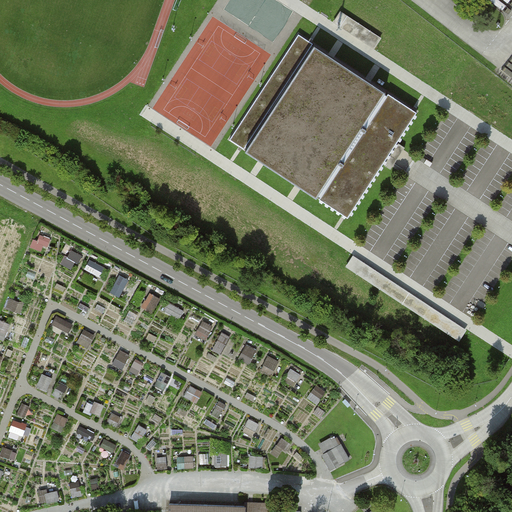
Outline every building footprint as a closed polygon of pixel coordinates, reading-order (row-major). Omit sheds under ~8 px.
[(348,16),(340,28),(374,50),(382,37),(348,16)] [(397,142),(417,112),(299,34),(230,139),(348,216),(383,163),(388,166),(395,155),(402,145),(397,142)] [(33,248),(46,252),(51,237),(38,233),(33,248)] [(65,264),(75,269),(82,254),(72,249),(65,264)] [(369,281),(460,341),(467,329),(377,270),(376,270),(354,256),(347,266),(369,281)] [(89,259),(86,270),(103,275),(106,264),(89,259)] [(111,292),(120,297),(130,279),(120,274),(111,292)] [(143,305),(154,311),(162,298),(150,292),(143,305)] [(22,312),(24,302),(9,298),(7,309),(22,312)] [(168,301),(164,310),(181,317),(185,309),(168,301)] [(70,333),(74,324),(57,315),(53,324),(70,333)] [(204,319),(196,334),(207,340),(215,325),(204,319)] [(0,320),(0,338),(6,340),(10,323),(0,320)] [(79,343),(90,346),(94,333),(83,330),(79,343)] [(222,353),(229,335),(222,332),(215,350),(222,353)] [(247,344),(240,358),(251,363),(258,349),(247,344)] [(123,369),(131,355),(121,349),(113,363),(123,369)] [(262,368),(273,374),(280,360),(269,354),(262,368)] [(136,360),(132,370),(140,373),(143,362),(136,360)] [(165,390),(172,376),(162,371),(155,385),(165,390)] [(43,373),(37,386),(47,390),(53,377),(43,373)] [(197,402),(204,391),(191,384),(185,395),(197,402)] [(316,386),(311,397),(320,402),(326,391),(316,386)] [(346,399),(343,401),(348,407),(351,405),(346,399)] [(96,402),(92,410),(100,414),(104,405),(96,402)] [(63,429),(69,418),(59,413),(53,425),(63,429)] [(244,431),(254,435),(260,423),(250,418),(244,431)] [(21,440),(27,422),(14,419),(9,436),(21,440)] [(81,425),(78,433),(93,439),(96,431),(81,425)] [(141,440),(147,429),(141,425),(135,437),(141,440)] [(329,471),(350,460),(342,444),(339,446),(334,438),(320,445),(325,454),(321,456),(329,471)] [(114,452),(117,445),(105,439),(102,445),(114,452)] [(4,447),(1,455),(14,460),(17,451),(4,447)] [(251,456),(251,465),(263,465),(263,456),(251,456)] [(42,504),(61,499),(58,488),(39,493),(42,504)]
